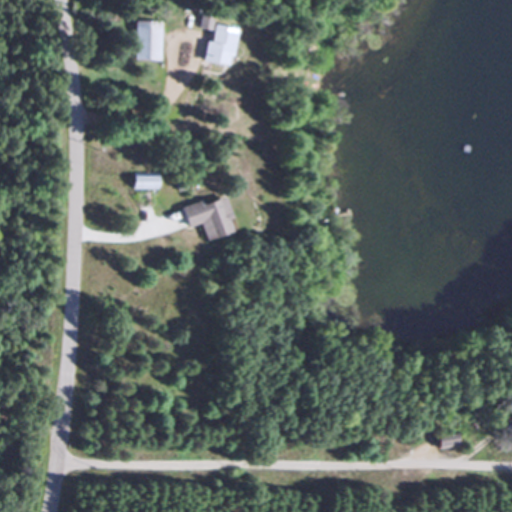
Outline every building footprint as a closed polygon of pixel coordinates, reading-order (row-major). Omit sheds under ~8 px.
[(155,22),(130,22),(130,60),(155,60),(155,22)] [(224,30),(200,26),(194,62),(218,66),(224,30)] [(125,189),(150,189),(150,174),(125,174),(125,189)] [(196,239),(224,232),(215,197),(173,208),(177,227),(192,223),(196,239)] [(427,436),(430,450),(449,446),(446,433),(427,436)]
